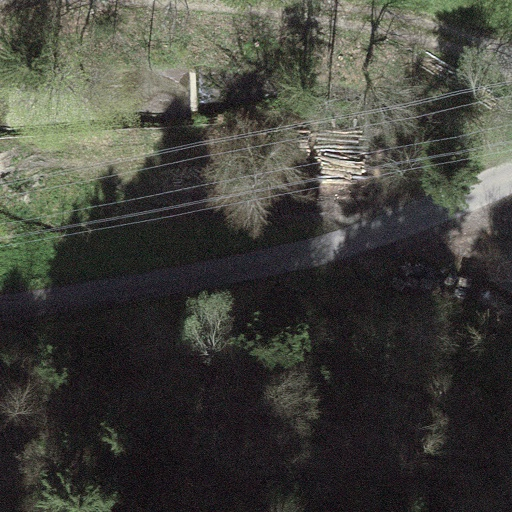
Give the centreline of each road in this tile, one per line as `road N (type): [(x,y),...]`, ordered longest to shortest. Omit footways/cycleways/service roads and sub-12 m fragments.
road 1 (track): [(0,305),(304,254),(398,227),(511,178)]
road 2 (track): [(511,73),(407,32),(250,0)]
